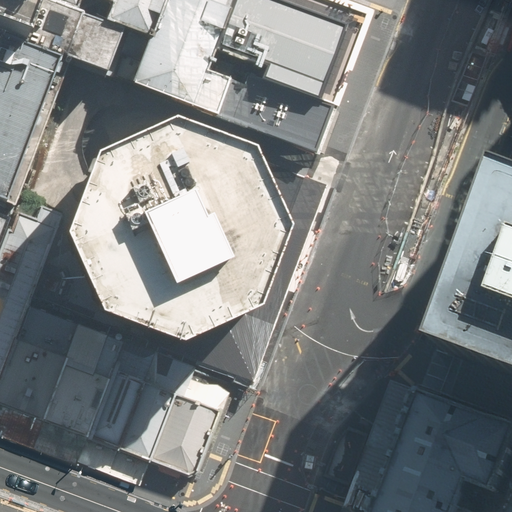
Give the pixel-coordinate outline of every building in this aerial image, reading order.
[(0,0),(0,37),(26,47),(58,59),(59,56),(97,70),(108,74),(125,30),(105,24),(78,13),(44,1),(44,0),(0,0)] [(44,0),(44,1),(78,13),(82,0),(44,0)] [(149,38),(164,0),(114,0),(112,5),(105,24),(125,30),(149,38)] [(164,0),(149,38),(131,85),(191,109),(214,117),(228,81),(207,74),(215,51),(233,0),(164,0)] [(365,20),(312,0),(233,0),(215,51),(263,69),(259,81),(330,108),(365,20)] [(0,198),(5,200),(58,59),(26,47),(0,37),(0,198)] [(242,86),(228,81),(214,117),(312,155),(330,108),(259,81),(246,76),(242,86)] [(281,230),(249,155),(171,124),(146,136),(95,159),(92,168),(85,188),(64,238),(98,317),(181,347),(252,313),(267,271),(281,230)] [(511,185),(422,401),(511,434),(511,185)] [(56,229),(17,214),(10,232),(7,231),(0,249),(0,378),(27,305),(56,229)] [(27,305),(0,378),(0,402),(193,474),(228,380),(27,305)] [(511,454),(511,434),(422,401),(377,511),(463,511),(473,487),(497,496),(511,454)] [(511,511),(511,454),(497,496),(473,487),(463,511),(511,511)]
